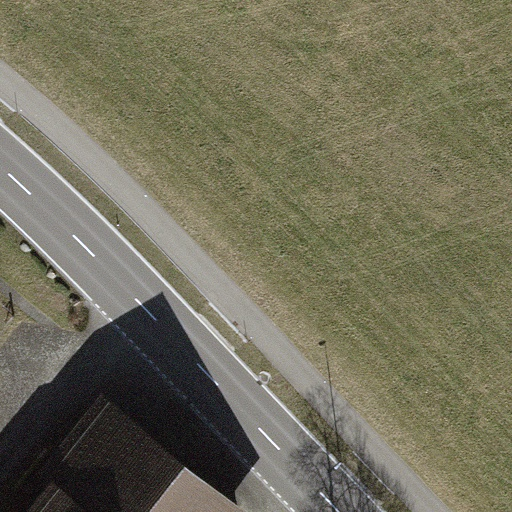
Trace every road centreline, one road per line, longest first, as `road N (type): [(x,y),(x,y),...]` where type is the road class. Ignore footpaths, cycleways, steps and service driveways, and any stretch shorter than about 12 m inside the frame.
road 1 (secondary): [(0,166),(336,511)]
road 2 (unknown): [(145,311),(0,504)]
